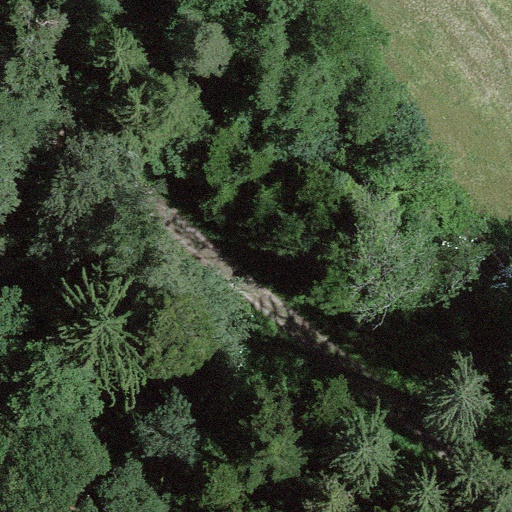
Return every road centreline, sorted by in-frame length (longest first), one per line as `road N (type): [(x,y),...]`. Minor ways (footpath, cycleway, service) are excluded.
road 1 (track): [(511,490),(127,178)]
road 2 (track): [(0,112),(127,178)]
